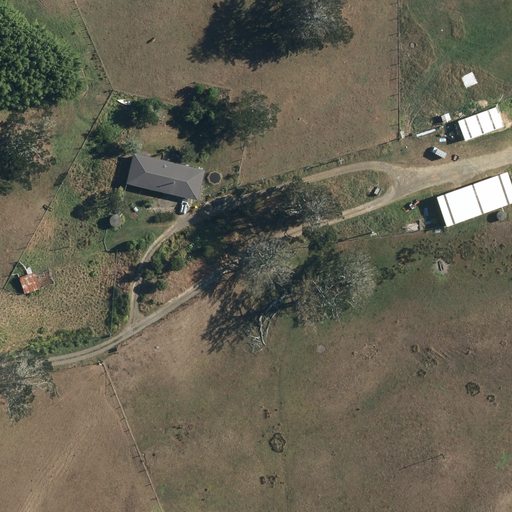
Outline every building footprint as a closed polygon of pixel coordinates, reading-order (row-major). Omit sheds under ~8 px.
[(492,105),(459,118),(468,138),(501,125),(492,105)] [(182,162),(184,156),(165,151),(164,158),(136,151),(129,181),(200,198),(207,168),(182,162)] [(493,207),(511,200),(511,179),(510,175),(485,184),(487,188),(440,204),(448,227),(495,210),(493,207)] [(125,219),(116,211),(108,220),(117,228),(125,219)] [(36,271),(20,276),(26,293),(41,288),(36,271)]
